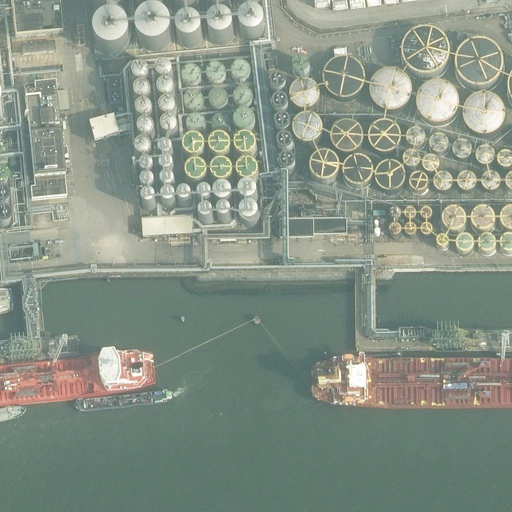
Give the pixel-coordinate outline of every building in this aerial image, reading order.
[(9,0),(11,12),(24,10),(23,0),(9,0)] [(58,7),(57,0),(23,0),(24,10),(58,7)] [(125,0),(89,0),(90,4),(93,10),(99,15),(102,16),(106,17),(112,16),(118,13),(121,11),(123,7),(125,3),(125,0)] [(132,0),(136,6),(141,11),(145,12),(148,13),(154,12),(160,9),(163,7),(166,3),(166,0),(132,0)] [(198,4),(197,0),(174,0),(173,3),(174,8),(175,10),(177,12),(179,14),(181,15),(185,16),(189,15),(192,14),(194,13),(197,9),(198,7),(198,4)] [(228,3),(228,2),(227,0),(204,0),(204,2),(205,7),(207,10),(209,12),(211,13),(215,14),(220,13),(224,11),(226,9),(227,7),(228,5),(228,3)] [(260,0),(237,0),(238,3),(240,6),(242,8),(244,9),(248,10),(252,10),(256,8),(258,6),(259,4),(260,2),(260,0)] [(58,7),(24,10),(11,12),(14,40),(47,37),(61,35),(58,7)] [(171,37),(171,36),(170,30),(166,24),(161,20),(158,19),(154,18),(148,18),(144,20),(141,22),(136,28),(135,32),(135,35),(136,42),(139,48),(144,52),(148,54),(151,54),(158,54),(164,50),(167,48),(169,44),(170,40),(171,37)] [(265,31),(264,26),(263,24),(261,22),(259,20),(257,19),(252,18),(248,19),(244,22),(243,23),(241,26),(240,31),(241,35),(242,37),(243,39),(246,41),(248,42),(252,43),(256,42),(258,41),(261,40),(263,36),(264,34),(265,31)] [(130,40),(130,39),(129,33),(126,27),(121,23),(118,22),(113,21),(107,22),(103,23),(100,26),(96,31),(94,35),(94,38),(95,45),(98,51),(104,55),(108,57),(111,57),(117,57),(123,54),(126,51),(128,47),(130,44),(130,40)] [(233,34),(232,30),(231,27),(230,25),(227,23),(225,22),(221,22),(217,22),(212,25),(211,27),(209,29),(208,34),(209,38),(210,40),(212,42),(214,44),(216,45),(220,46),(225,46),(227,45),(229,43),(232,40),(233,37),(233,34)] [(201,38),(201,37),(200,33),(199,31),(198,29),(195,27),(193,26),(189,25),(185,26),(180,28),(179,30),(178,32),(177,37),(177,41),(178,44),(180,46),(183,48),(184,49),(188,50),(193,49),(195,48),(197,47),(200,43),(201,41),(201,38)] [(447,61),(448,57),(447,53),(446,49),(444,45),(442,42),(439,39),(435,37),(431,36),(427,35),(423,36),(419,37),(416,38),(412,41),(409,44),(407,47),(406,51),(405,55),(405,59),(406,63),(407,66),(409,70),(412,73),(416,75),(419,77),(423,78),(427,78),(431,77),(435,76),(439,74),(442,71),(444,68),(446,65),(447,61)] [(30,79),(41,78),(40,69),(44,69),(44,74),(51,73),(52,79),(57,78),(55,42),(38,43),(38,52),(19,53),(19,65),(25,65),(26,73),(30,73),(30,79)] [(502,74),(503,70),(502,65),(501,61),(499,57),(496,54),(493,51),(489,48),(485,47),(481,46),(477,46),(472,47),(468,48),(464,51),(461,54),(458,57),(456,61),(455,65),(455,70),(455,74),(456,78),(458,82),(461,86),(464,89),(468,91),(472,93),(476,94),(481,94),(485,93),(489,91),(493,89),(496,86),(499,82),(501,78),(502,74)] [(294,64),(296,66),(299,67),(302,67),(304,66),(307,65),(308,63),(309,60),(309,57),(308,55),(306,53),(304,51),(301,51),(298,51),(296,52),(294,54),(293,57),(293,59),(293,62),(294,64)] [(364,84),(365,80),(364,76),(363,72),(361,68),(359,65),(356,63),(352,61),(348,59),(344,59),(340,59),(336,60),(333,62),(329,64),(327,67),(324,70),(323,74),(322,78),(322,82),(323,86),(324,90),(327,93),(329,96),(333,98),(336,100),(340,101),(344,101),(348,101),(352,99),(356,97),(359,95),(361,91),(363,88),(364,84)] [(251,75),(250,71),(249,69),(248,67),(246,66),(243,65),(240,65),(236,66),(233,68),(232,69),(231,71),(231,75),(231,78),(233,81),(236,84),(240,85),(243,84),(245,84),(247,82),(249,81),(250,79),(250,77),(251,75)] [(225,77),(225,75),(224,73),(223,71),(222,69),(220,68),(219,67),(215,67),(213,67),(211,68),(209,69),(208,70),(206,73),(205,77),(206,80),(208,83),(210,86),(214,87),(216,87),(218,86),(222,84),(223,83),(224,81),(225,77)] [(201,79),(200,75),(198,72),(195,70),(191,69),(190,69),(187,69),(184,71),(182,73),(181,74),(180,78),(181,82),(183,85),(185,87),(186,88),(188,88),(190,89),(193,88),(197,86),(198,85),(199,83),(200,81),(201,79)] [(271,83),(273,84),(275,85),(278,85),(280,84),(282,82),(283,80),(284,78),(283,75),(282,73),(280,71),(278,71),(276,70),(273,71),(271,72),(270,74),(269,76),(269,79),(270,81),(271,83)] [(410,95),(410,91),(410,87),(409,83),(407,79),(404,76),(401,74),(398,72),(394,70),(390,70),(386,70),(382,71),(378,73),(375,75),(372,78),(370,81),(369,85),(368,89),(368,93),(369,97),(370,101),(372,104),(375,107),(378,109),(382,111),(386,112),(390,112),(394,112),(398,110),(401,108),(405,106),(407,102),(409,99),(410,95)] [(172,79),(172,78),(171,76),(170,73),(168,71),(165,71),(162,71),(160,72),(159,73),(158,74),(157,75),(156,78),(157,81),(158,84),(161,85),(163,86),(166,86),(168,85),(169,84),(170,83),(171,82),(172,80),(172,79)] [(149,82),(148,79),(147,76),(144,75),(142,74),(139,74),(137,75),(136,76),(135,77),(134,79),(133,82),(134,84),(135,87),(137,89),(140,89),(143,89),(145,89),(146,87),(147,86),(148,85),(149,83),(149,82)] [(292,100),(295,103),(300,105),(304,105),(309,104),(313,101),(317,97),(318,92),(318,87),(316,82),(312,79),(308,76),(303,76),(298,77),(294,79),(291,83),(289,87),(288,91),(289,96),(292,100)] [(122,100),(121,81),(110,81),(111,101),(122,100)] [(459,108),(459,104),(459,100),(458,96),(456,93),(453,90),(450,87),(447,85),(443,84),(439,83),(435,83),(431,84),(427,86),(424,88),(421,91),(419,94),(417,98),(417,102),(417,106),(417,110),(419,114),(421,117),(424,120),(427,123),(431,124),(435,125),(439,125),(443,125),(447,124),(450,122),(453,119),(456,116),(458,112),(459,108)] [(65,199),(57,113),(55,93),(54,85),(23,88),(27,124),(23,125),(28,185),(26,185),(26,190),(29,190),(30,202),(65,199)] [(273,103),(275,105),(278,106),(281,106),(283,105),(285,103),(287,101),(287,98),(287,95),(286,93),(284,91),(281,90),(279,89),(276,90),(274,91),(272,93),(271,96),(271,99),(272,101),(273,103)] [(173,98),(173,95),(171,92),(169,91),(166,90),(163,90),(162,91),(160,92),(159,93),(158,95),(158,98),(158,100),(159,103),(162,105),(165,105),(167,105),(169,105),(171,103),(172,102),(172,101),(173,99),(173,98)] [(254,101),(253,97),(251,94),(248,91),(244,90),(241,91),(239,92),(237,93),(236,94),(235,96),(234,98),(234,100),(234,103),(235,105),(236,107),(237,108),(239,109),(243,111),(245,111),(247,110),(251,108),(252,107),(253,105),(254,103),(254,101)] [(150,99),(149,96),(148,94),(145,92),(142,91),(140,92),(138,92),(137,93),(135,95),(135,96),(134,99),(135,102),(136,104),(138,106),(141,107),(144,107),(145,106),(147,105),(148,104),(149,102),(149,101),(150,99)] [(67,92),(65,92),(55,93),(57,113),(69,111),(67,92)] [(228,103),(228,102),(228,100),(227,98),(225,95),(223,93),(222,93),(218,92),(214,93),(211,95),(210,97),(209,98),(208,102),(209,106),(211,109),(212,110),(214,111),(218,112),(221,112),(223,111),(225,110),(227,107),(228,105),(228,103)] [(203,104),(203,100),(202,98),(200,97),(198,95),(196,94),(193,94),(190,94),(189,95),(186,97),(184,100),(183,104),(184,107),(186,111),(189,113),(192,114),(196,114),(198,113),(200,112),(201,110),(202,108),(203,106),(203,104)] [(504,116),(504,112),(502,107),(500,103),(498,101),(495,98),(492,96),(487,95),(484,94),(478,95),(474,96),(471,98),(468,100),(466,103),(463,107),(462,112),(462,115),(462,120),(463,124),(465,127),(468,130),(471,133),(475,135),(479,137),(483,137),(487,137),(491,135),(495,133),(498,130),(501,127),(503,124),(504,120),(504,116)] [(176,116),(176,115),(175,113),(174,110),(171,108),(168,108),(166,108),(164,109),(163,110),(161,111),(161,112),(160,115),(161,118),(162,120),(164,122),(167,123),(170,123),(171,122),(173,121),(174,120),(175,119),(175,117),(176,116)] [(152,118),(151,115),(150,113),(148,111),(145,110),(142,111),(140,111),(139,112),(138,114),(137,115),(136,118),(137,121),(138,123),(141,125),(143,126),(146,126),(148,125),(149,124),(150,123),(151,121),(152,120),(152,118)] [(275,122),(277,124),(279,125),(282,125),(284,125),(286,124),(288,122),(289,120),(289,117),(289,115),(287,113),(286,111),(283,110),(281,110),(278,110),(276,112),(274,114),(274,117),(274,119),(275,122)] [(295,133),(298,137),(303,139),(308,139),(312,138),(316,136),(320,132),(321,128),(322,123),(321,119),(318,115),(315,112),(310,110),(305,110),(301,111),(296,114),(293,118),(292,123),(293,128),(295,133)] [(254,123),(254,120),(252,116),(250,115),(248,114),(246,113),(245,113),(242,113),(240,113),(237,115),(236,117),(235,119),(234,121),(234,123),(234,126),(236,129),(239,132),(241,133),(243,133),(247,133),(249,132),(250,131),(252,129),(253,127),(254,125),(254,123)] [(230,125),(229,121),(228,119),(227,118),(224,116),(222,115),(220,115),(218,115),(216,116),(212,118),(210,121),(210,125),(210,128),(212,132),(216,134),(219,135),(223,134),(225,134),(227,132),(228,131),(229,129),(230,127),(230,125)] [(333,144),(337,148),(342,150),(348,150),(354,149),(358,145),(362,141),(363,135),(363,129),(361,124),(357,120),(352,117),(346,116),(341,117),(336,119),(332,123),(330,128),(329,134),(330,139),(333,144)] [(205,127),(205,123),(203,120),(200,118),(196,117),(192,117),(190,118),(189,119),(186,123),(185,124),(185,127),(186,130),(188,134),(191,136),(194,137),(198,137),(200,136),(202,134),(203,133),(205,131),(205,127)] [(372,145),(376,148),(381,150),(386,150),(391,148),(395,145),(398,141),(400,136),(399,130),(397,126),(394,122),(389,119),(384,118),(379,119),(374,122),(370,126),(368,130),(368,135),(369,140),(372,145)] [(114,120),(90,127),(95,145),(119,139),(114,120)] [(177,134),(177,131),(175,129),(173,127),(170,126),(167,127),(166,127),(164,128),(163,130),(162,131),(162,134),(162,137),(163,139),(166,141),(169,142),(171,142),(173,141),(175,140),(176,139),(176,138),(177,136),(177,134)] [(154,137),(154,134),(152,131),(150,130),(147,129),(144,129),(143,130),(141,131),(140,132),(139,134),(139,137),(139,139),(140,142),(143,143),(146,144),(148,144),(150,144),(152,142),(153,141),(153,140),(154,138),(154,137)] [(277,142),(279,144),(281,145),(284,145),(286,144),(288,143),(290,141),(291,138),(291,136),(290,134),(288,132),(286,130),(284,130),(281,130),(279,131),(277,132),(276,135),(276,137),(276,140),(277,142)] [(424,139),(424,138),(423,135),(422,133),(419,131),(416,130),(412,130),(409,132),(407,135),(406,138),(407,141),(408,144),(411,146),(413,147),(414,147),(418,147),(421,145),(423,142),(424,139)] [(445,145),(445,142),(443,139),(440,137),(437,136),(435,137),(433,137),(431,139),(429,141),(428,145),(429,148),(431,151),(433,153),(436,154),(439,153),(442,152),(444,150),(445,149),(445,145)] [(231,149),(230,147),(229,145),(228,143),(227,142),(223,140),(221,139),(218,139),(215,140),(213,142),(211,143),(210,145),(209,147),(209,149),(209,151),(209,154),(210,156),(211,158),(213,159),(216,161),(218,162),(220,162),(222,161),(225,160),(227,159),(228,158),(229,156),(230,153),(231,151),(231,149)] [(256,150),(255,147),(254,145),(253,144),(251,142),(248,140),(246,140),(243,140),(240,141),(238,142),(236,144),(235,145),(234,148),(233,149),(233,152),(234,154),(235,156),(236,158),(237,160),(241,162),(243,162),(245,162),(247,162),(250,161),(252,160),(253,158),(254,156),(255,154),(256,151),(256,150)] [(205,151),(205,149),(204,147),(202,145),(201,144),(197,142),(195,141),(193,141),(189,142),(187,144),(186,145),(184,147),(183,149),(183,151),(183,153),(183,156),(184,158),(185,160),(187,161),(190,163),(193,164),(195,164),(197,163),(199,162),(201,161),(203,160),(204,158),(205,155),(205,153),(205,151)] [(470,152),(470,151),(470,149),(469,147),(467,145),(464,143),(461,142),(457,143),(455,145),(453,148),(452,151),(453,154),(455,157),(457,159),(461,160),(464,159),(467,157),(469,155),(470,152)] [(309,165),(311,170),(314,174),(319,176),(324,177),(329,176),(333,174),(336,170),(339,166),(339,161),(338,156),(336,152),(332,149),(328,147),(323,146),(318,147),(313,150),(310,155),(309,160),(309,165)] [(493,157),(493,156),(492,153),(491,151),(488,149),(486,148),(485,147),(481,148),(478,150),(476,153),(475,156),(476,159),(477,162),(480,164),(482,165),(483,165),(486,165),(489,163),(492,160),(493,157)] [(173,156),(173,153),(171,151),(169,149),(166,148),(163,149),(162,149),(160,150),(159,152),(158,153),(158,156),(158,159),(160,161),(162,163),(165,164),(168,164),(169,163),(171,162),(172,161),(173,160),(173,158),(173,156)] [(149,157),(149,156),(149,154),(147,151),(145,149),(142,149),(139,149),(137,149),(136,150),(135,152),(134,153),(133,156),(134,159),(135,161),(138,163),(141,164),(143,164),(145,163),(146,162),(148,161),(148,160),(149,158),(149,157)] [(286,164),(289,163),(291,162),(292,160),(293,157),(292,155),(291,152),(289,151),(287,150),(285,149),(282,150),(280,151),(278,153),(277,155),(277,158),(278,160),(279,162),(282,164),(284,164),(286,164)] [(511,155),(511,154),(509,153),(507,152),(505,152),(502,153),(499,155),(497,157),(497,161),(498,164),(500,167),(502,169),(506,169),(509,169),(511,167),(511,166),(511,155)] [(345,175),(348,178),(352,180),(356,181),(361,181),(366,179),(369,175),(371,170),(372,166),(370,161),(367,157),(363,154),(359,153),(354,153),(350,154),(346,157),(344,161),(343,166),(343,170),(345,175)] [(419,163),(418,160),(417,157),(414,155),(411,154),(407,154),(404,156),(402,159),(401,163),(402,166),(404,169),(406,170),(409,171),(413,171),(416,169),(417,168),(418,166),(419,163)] [(439,167),(439,166),(439,163),(437,160),(434,158),(431,158),(427,158),(425,160),(423,162),(422,166),(422,169),(424,172),(427,174),(430,175),(434,174),(437,172),(438,170),(439,167)] [(406,179),(405,175),(404,172),(403,169),(400,166),(398,164),(395,163),(392,162),(388,162),(385,162),(382,163),(379,165),(377,167),(374,170),(373,173),(372,176),(372,179),(372,183),(373,186),(375,189),(377,191),(380,193),(383,195),(386,196),(390,196),(393,195),(395,194),(399,193),(401,191),(403,188),(405,185),(405,182),(406,179)] [(174,172),(174,169),(172,167),(170,165),(167,164),(164,165),(163,165),(161,166),(160,168),(159,169),(159,172),(159,175),(161,177),(163,179),(166,180),(169,180),(170,179),(172,178),(173,177),(174,175),(174,174),(174,172)] [(154,175),(154,173),(154,171),(153,169),(151,167),(149,166),(147,165),(145,166),(143,166),(141,168),(140,169),(139,172),(139,174),(139,176),(140,178),(142,179),(144,180),(146,181),(148,181),(150,180),(152,179),(154,177),(154,175)] [(231,179),(232,176),(231,174),(231,172),(230,170),(228,168),(226,167),(224,166),(222,165),(220,165),(218,166),(216,167),(214,168),(212,170),(211,172),(210,174),(210,176),(210,178),(211,180),(212,182),(213,184),(215,185),(217,186),(220,187),(222,187),(224,186),(226,186),(228,184),(230,183),(231,181),(231,179)] [(249,165),(247,165),(244,166),(242,167),(240,169),(239,171),(238,173),(238,175),(238,178),(238,180),(240,182),(241,184),(243,185),(245,186),(248,187),(250,187),(253,186),(255,185),(257,183),(258,181),(259,179),(259,177),(259,174),(259,172),(257,170),(256,168),(254,166),(252,166),(249,165)] [(206,180),(206,178),(206,175),(205,173),(204,172),(203,170),(201,169),(199,168),(197,167),(195,167),(193,167),(191,168),(189,169),(188,171),(186,172),(186,174),(185,176),(185,178),(186,181),(186,182),(188,184),(189,186),(191,187),(193,188),(195,188),(197,188),(199,187),(201,186),(203,185),(204,184),(205,182),(206,180)] [(500,182),(499,179),(497,176),(495,174),(491,173),(488,174),(485,176),(483,178),(482,182),(483,185),(485,188),(487,190),(491,191),(494,190),(497,188),(499,186),(500,182)] [(426,184),(426,182),(425,180),(424,178),(421,176),(418,175),(414,176),(412,178),(410,180),(409,182),(409,184),(410,187),(411,190),(413,191),(417,193),(419,192),(421,192),(423,190),(426,187),(426,184)] [(450,184),(450,183),(449,180),(448,177),(445,175),(441,175),(438,175),(435,177),(433,180),(433,183),(433,186),(435,189),(437,191),(441,192),(444,192),(447,190),(449,188),(449,186),(450,184)] [(475,184),(475,183),(474,180),(473,177),(470,175),(466,175),(463,175),(460,177),(458,179),(457,183),(458,186),(460,189),(462,191),(465,192),(468,192),(471,190),(474,188),(474,186),(475,184)] [(175,189),(175,187),(174,185),(173,183),(172,182),(170,181),(168,180),(166,180),(163,181),(162,182),(160,184),(160,186),(159,188),(160,190),(161,192),(162,194),(164,195),(167,196),(169,195),(171,195),(173,193),(174,192),(175,189)] [(154,191),(154,189),(154,187),(153,185),(151,183),(149,182),(147,182),(145,182),(143,183),(141,184),(140,186),(139,188),(139,190),(139,192),(140,194),(142,196),(144,197),(146,197),(148,197),(150,196),(152,195),(153,193),(154,191)] [(256,201),(256,198),(256,196),(254,194),(253,192),(251,191),(248,190),(246,190),(243,191),(241,193),(240,195),(239,197),(239,199),(239,202),(241,204),(242,206),(244,207),(247,207),(249,207),(252,206),(254,205),(255,203),(256,201)] [(230,202),(231,200),(230,197),(229,195),(227,193),(225,192),(222,191),(220,192),(217,193),(215,194),(214,196),(213,198),(213,201),(213,204),(214,206),(216,208),(218,209),(221,209),(224,209),(226,208),(228,207),(230,205),(230,202)] [(0,207),(2,208),(4,207),(6,206),(8,204),(9,201),(8,199),(7,196),(6,195),(4,193),(1,193),(0,193),(0,207)] [(211,203),(211,201),(210,199),(209,197),(208,195),(206,194),(204,194),(201,194),(199,194),(198,196),(196,198),(195,200),(195,202),(196,204),(197,206),(198,208),(200,209),(202,209),(205,209),(207,208),(209,207),(210,205),(211,203)] [(176,206),(176,203),(175,201),(174,199),(173,198),(171,197),(169,196),(166,196),(164,197),(162,198),(161,200),(160,202),(160,204),(161,207),(162,209),(163,210),(165,211),(167,212),(170,212),(172,211),(173,209),(175,208),(176,206)] [(192,205),(192,203),(192,201),(190,199),(189,197),(187,196),(185,196),(183,196),(181,196),(179,198),(177,200),(177,202),(176,204),(177,206),(178,208),(180,209),(181,211),(184,211),(186,211),(188,210),(190,209),(191,207),(192,205)] [(156,207),(156,205),(155,203),(154,201),(153,199),(151,198),(149,198),(146,198),(144,199),(142,200),(141,202),(140,204),(140,206),(141,208),(142,210),(143,212),(145,213),(147,213),(150,213),(152,212),(153,211),(155,209),(156,207)] [(493,220),(493,218),(492,215),(489,212),(488,210),(486,209),(484,209),(481,208),(477,210),(475,211),(473,212),(472,214),(471,216),(470,220),(471,224),(472,227),(473,228),(475,230),(477,231),(479,231),(482,231),(486,231),(488,229),(489,228),(491,226),(492,224),(493,220)] [(259,222),(259,219),(259,217),(257,214),(256,212),(253,211),(251,210),(248,211),(245,212),(243,213),(242,215),(241,218),(240,220),(241,223),(242,225),(244,227),(246,229),(249,229),(252,229),(254,228),(256,227),(258,224),(259,222)] [(465,225),(465,223),(465,220),(464,218),(463,216),(461,214),(459,213),(457,212),(455,211),(452,211),(450,212),(448,213),(446,214),(444,216),(443,218),(442,221),(442,223),(443,226),(444,228),(445,230),(447,232),(449,233),(451,234),(454,234),(456,234),(459,233),(461,231),(462,230),(464,228),(465,225)] [(511,211),(510,212),(508,212),(504,215),(503,216),(502,218),(501,221),(501,223),(501,227),(502,229),(504,231),(507,233),(511,235),(511,234),(511,211)] [(213,221),(213,219),(212,217),(211,215),(210,213),(208,212),(206,212),(203,212),(201,213),(200,214),(198,216),(197,218),(197,220),(198,222),(199,224),(200,226),(202,227),(204,227),(207,227),(209,226),(210,225),(212,223),(213,221)] [(230,220),(231,218),(230,216),(229,215),(228,213),(226,212),(224,212),(222,212),(220,213),(219,214),(217,215),(217,217),(217,219),(217,221),(218,223),(219,224),(221,225),(223,226),(225,226),(227,225),(229,224),(230,222),(230,220)] [(389,217),(389,218),(389,219),(390,220),(390,221),(391,222),(392,223),(393,223),(394,223),(395,223),(397,223),(398,223),(399,222),(399,221),(400,220),(400,219),(400,218),(400,216),(400,215),(399,214),(398,214),(397,213),(396,213),(395,212),(393,213),(392,213),(391,214),(390,214),(390,215),(389,217)] [(404,216),(404,217),(404,218),(404,220),(405,221),(406,221),(407,222),(408,223),(409,223),(410,223),(411,223),(412,222),(413,221),(414,220),(415,219),(415,218),(415,217),(415,216),(414,215),(414,214),(413,213),(412,212),(411,212),(409,212),(408,212),(407,212),(406,213),(405,214),(405,215),(404,216)] [(420,216),(420,217),(420,218),(421,219),(421,220),(422,221),(423,222),(424,223),(425,223),(426,223),(427,223),(429,222),(429,221),(430,220),(431,219),(431,218),(431,217),(431,216),(430,215),(430,214),(429,213),(428,212),(427,212),(426,212),(424,212),(423,212),(422,213),(421,214),(421,215),(420,216)] [(0,227),(2,228),(4,228),(7,227),(9,225),(10,223),(10,221),(10,218),(9,216),(7,214),(5,213),(2,213),(0,213),(0,227)] [(143,220),(143,238),(193,237),(193,219),(143,220)] [(346,237),(346,231),(347,221),(279,222),(280,224),(280,240),(313,240),(313,237),(346,237)] [(420,232),(420,233),(420,234),(421,235),(421,236),(422,237),(423,238),(424,238),(425,238),(426,238),(428,238),(429,238),(430,237),(430,236),(431,235),(431,234),(431,233),(431,231),(431,230),(430,229),(429,229),(428,228),(427,228),(426,227),(425,228),(423,228),(422,229),(421,230),(420,232)] [(389,232),(389,233),(389,235),(389,236),(390,237),(390,238),(391,238),(393,239),(394,239),(395,239),(396,239),(397,238),(398,238),(399,237),(399,236),(400,234),(400,233),(400,232),(399,231),(398,230),(398,229),(396,229),(395,228),(394,228),(393,228),(392,229),(391,229),(390,230),(389,231),(389,232)] [(405,232),(405,233),(405,234),(405,235),(406,236),(407,237),(407,238),(409,239),(410,239),(411,239),(412,238),(413,238),(414,237),(415,236),(415,235),(416,234),(416,233),(416,232),(415,231),(414,230),(414,229),(413,228),(411,228),(410,228),(409,228),(408,228),(407,229),(406,230),(405,231),(405,232)] [(475,248),(474,244),(473,242),(472,240),(469,238),(465,237),(463,237),(461,238),(458,240),(455,243),(454,247),(455,251),(457,254),(458,256),(460,257),(464,258),(468,257),(471,256),(472,254),(474,252),(474,250),(475,248)] [(497,249),(497,246),(497,244),(495,241),(493,239),(491,238),(488,237),(485,237),(483,238),(480,240),(478,242),(477,244),(477,247),(477,250),(478,253),(480,255),(482,256),(485,257),(487,258),(490,257),(493,256),(495,254),(496,252),(497,249)] [(511,238),(509,238),(507,238),(505,239),(502,241),(500,242),(500,244),(499,247),(500,251),(501,253),(502,254),(504,256),(508,257),(511,256),(511,255),(511,238)] [(436,244),(436,245),(436,246),(437,247),(437,248),(438,249),(439,250),(440,250),(441,251),(442,251),(444,250),(445,250),(446,249),(446,248),(447,247),(447,246),(447,245),(447,244),(447,242),(446,242),(445,241),(444,240),(443,240),(442,240),(441,240),(439,240),(438,241),(438,242),(437,243),(436,244)]
